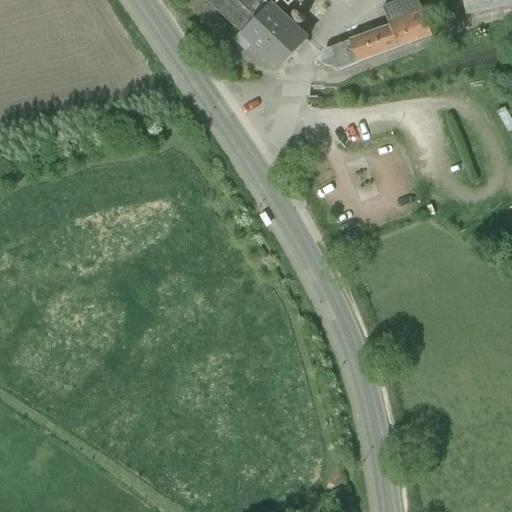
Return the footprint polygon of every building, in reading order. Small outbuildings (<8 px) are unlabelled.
[(205,0),(241,34),(242,34),(269,5),(263,0),(205,0)] [(263,0),(269,5),(280,15),(294,0),(263,0)] [(403,0),(382,8),(389,27),(391,26),(399,48),(431,36),(417,0),(403,0)] [(511,0),(432,0),(435,13),(465,8),(466,16),(511,6),(511,0)] [(307,40),(280,15),(269,5),(242,34),(251,43),(279,70),(307,40)] [(293,23),(295,25),(297,26),(299,26),(301,26),(303,25),(304,23),(305,21),(305,19),(305,17),(304,16),(302,14),(300,13),(298,13),(296,14),(294,15),(293,17),(292,19),(292,21),(293,23)] [(349,41),(351,47),(352,47),(358,63),(399,48),(391,26),(389,27),(349,41)] [(242,34),(241,34),(235,40),(245,49),(251,43),(242,34)] [(337,71),(358,63),(352,47),(351,47),(327,56),(327,57),(326,57),(326,58),(326,59),(326,60),(326,61),(337,71)]
